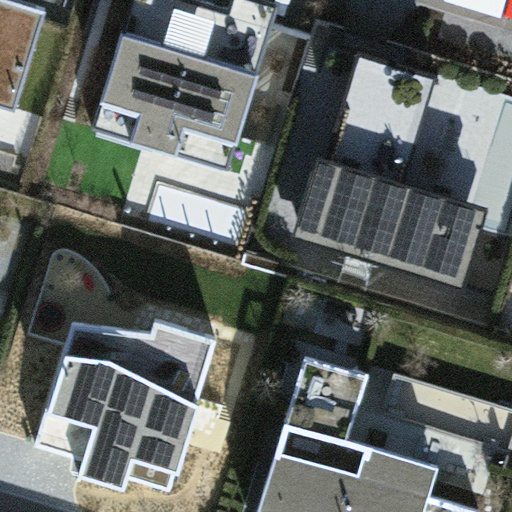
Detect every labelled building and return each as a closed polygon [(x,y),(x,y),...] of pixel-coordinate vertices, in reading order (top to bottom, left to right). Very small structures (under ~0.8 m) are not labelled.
[(43,8),(16,0),(0,0),(0,104),(12,108),(43,8)] [(274,0),(131,0),(100,105),(236,146),(280,2),(274,0)] [(359,46),(306,218),(341,229),(336,246),(449,281),(468,221),(387,196),(426,67),(359,46)] [(74,330),(40,444),(81,456),(74,477),(121,491),(126,475),(169,487),(212,341),(154,324),(149,339),(74,330)] [(371,390),(305,368),(257,511),(473,511),(345,469),(371,390)] [(511,408),(475,414),(480,449),(511,444),(511,408)]
